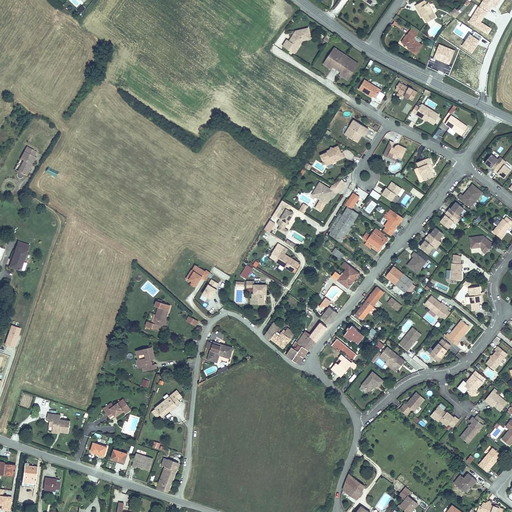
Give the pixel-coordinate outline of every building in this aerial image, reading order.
[(498,45),(504,32),(499,29),(502,22),(503,23),(511,4),(511,0),(487,0),(481,12),(491,17),(475,52),(485,57),(486,56),(492,59),(498,45)] [(436,17),(428,3),(426,4),(424,5),(422,1),(415,5),(417,9),(419,8),(423,16),(427,22),(436,17)] [(80,14),(85,8),(81,5),(76,11),(80,14)] [(283,46),(291,51),(295,45),(298,47),(303,41),(311,39),(308,28),(295,31),(289,41),(287,39),(283,46)] [(418,32),(412,28),(409,31),(416,36),(418,32)] [(419,43),(414,39),(415,36),(416,36),(409,31),(402,42),(410,47),(409,49),(416,54),(422,45),(419,43)] [(448,50),(455,39),(445,32),(438,44),(448,50)] [(330,60),(326,65),(332,69),(333,67),(335,64),(336,65),(338,63),(340,64),(346,56),(335,48),(328,58),(330,60)] [(346,56),(340,64),(343,66),(342,69),(343,69),(341,72),(339,74),(345,78),(349,73),(351,74),(358,64),(346,56)] [(487,71),(491,61),(483,58),(479,67),(487,71)] [(436,71),(439,65),(429,60),(427,67),(436,71)] [(462,83),(465,77),(448,68),(445,74),(462,83)] [(381,90),(365,80),(359,89),(372,97),(373,96),(376,98),(381,90)] [(418,92),(399,82),(395,90),(398,91),(398,92),(403,95),(413,101),(418,92)] [(423,109),(420,107),(415,114),(419,117),(420,115),(427,120),(434,124),(439,115),(425,106),(423,109)] [(468,126),(451,115),(445,124),(462,135),(468,126)] [(350,132),(347,136),(357,142),(361,137),(359,136),(361,134),(362,134),(364,136),(369,129),(367,128),(354,120),(347,130),(350,132)] [(435,139),(442,131),(439,129),(432,137),(435,139)] [(394,143),(390,141),(384,155),(392,159),(393,156),(397,158),(398,156),(402,158),(406,149),(398,145),(395,146),(394,148),(392,147),(394,143)] [(24,160),(18,171),(26,176),(30,168),(29,168),(30,165),(31,166),(36,157),(34,156),(37,151),(27,146),(21,158),(24,160)] [(333,148),(331,147),(330,149),(327,151),(327,152),(320,155),(323,160),(325,161),(327,165),(333,163),(332,161),(335,159),(336,161),(345,157),(343,152),(341,153),(338,146),(333,148)] [(511,170),(504,165),(506,162),(500,157),(498,159),(491,154),(485,162),(487,164),(490,166),(489,167),(499,175),(500,174),(502,176),(504,178),(511,170)] [(417,163),(419,168),(421,173),(417,175),(419,181),(428,177),(429,178),(433,177),(429,168),(433,167),(429,158),(417,163)] [(336,191),(338,192),(345,183),(341,179),(332,185),(330,188),(320,182),(314,192),(317,194),(320,196),(319,198),(319,199),(326,203),(327,201),(326,199),(328,197),(329,198),(331,195),(332,196),(336,191)] [(389,189),(388,188),(387,188),(382,194),(391,201),(396,194),(397,195),(402,188),(393,182),(389,189)] [(471,207),(482,192),(472,184),(467,191),(468,191),(467,193),(466,193),(463,196),(461,194),(458,197),(471,207)] [(414,188),(411,191),(417,196),(420,193),(414,188)] [(348,206),(351,209),(360,197),(353,193),(345,204),(348,206)] [(277,224),(280,226),(285,228),(294,213),(289,210),(292,206),(282,200),(272,217),(275,219),(277,216),(280,219),(277,224)] [(456,202),(454,205),(452,207),(451,206),(443,216),(444,217),(443,219),(440,221),(449,228),(454,221),(456,223),(461,217),(459,215),(464,208),(456,202)] [(308,207),(304,204),(299,211),(304,213),(308,207)] [(342,215),(332,231),(332,232),(337,236),(336,237),(341,241),(343,238),(345,235),(349,229),(350,227),(359,214),(351,209),(348,206),(342,215)] [(403,218),(391,209),(388,213),(387,212),(384,217),(389,220),(385,226),(386,227),(394,232),(394,231),(398,225),(403,218)] [(342,215),(339,213),(329,230),(332,231),(342,215)] [(501,238),(511,225),(511,220),(507,216),(505,219),(503,218),(493,232),(501,238)] [(264,229),(269,233),(276,223),(270,220),(264,229)] [(285,228),(280,226),(278,230),(286,235),(289,231),(285,228)] [(394,232),(386,227),(384,230),(391,235),(394,232)] [(436,227),(434,230),(432,232),(431,231),(423,241),(424,242),(422,244),(420,247),(428,253),(433,247),(436,249),(441,242),(439,240),(444,234),(436,227)] [(384,235),(376,229),(374,233),(373,232),(371,236),(367,233),(363,238),(368,241),(373,245),(378,249),(382,244),(383,245),(388,239),(383,236),(384,235)] [(332,232),(330,235),(341,242),(341,241),(336,237),(337,236),(332,232)] [(493,244),(487,239),(486,239),(485,238),(485,237),(483,236),(470,237),(471,248),(480,247),(483,250),(485,248),(488,250),(493,244)] [(14,260),(12,267),(20,270),(21,271),(24,272),(27,263),(23,262),(29,245),(18,241),(12,259),(14,260)] [(278,257),(275,260),(275,261),(293,272),(299,263),(285,254),(288,249),(284,247),(282,250),(277,246),(272,253),(278,257)] [(344,254),(335,248),(332,253),(340,259),(344,254)] [(417,273),(427,261),(415,252),(412,255),(414,257),(412,260),(411,262),(410,261),(407,265),(417,273)] [(461,260),(461,256),(457,255),(453,255),(453,263),(451,263),(451,279),(461,280),(462,264),(461,264),(461,260)] [(346,269),(343,273),(354,281),(360,273),(345,262),(342,266),(346,269)] [(201,279),(206,281),(210,273),(193,264),(184,281),(197,287),(201,279)] [(240,276),(246,280),(253,268),(246,265),(240,276)] [(413,282),(394,266),(386,276),(399,287),(400,286),(402,288),(401,289),(405,292),(407,290),(408,288),(410,286),(413,282)] [(220,277),(228,281),(231,276),(214,268),(213,270),(221,274),(220,277)] [(315,283),(313,286),(315,288),(320,280),(326,285),(331,277),(323,271),(317,278),(318,279),(315,283)] [(354,281),(343,273),(337,280),(348,289),(354,281)] [(254,285),(254,288),(254,294),(252,293),(252,298),(254,298),(254,304),(264,304),(264,297),(263,297),(264,294),(267,294),(267,285),(254,284),(254,285)] [(481,293),(480,286),(469,288),(472,310),(480,309),(479,303),(482,302),(481,294),(481,293)] [(376,309),(373,306),(384,292),(377,287),(366,301),(356,314),(362,320),(368,312),(372,315),(376,309)] [(204,294),(197,307),(204,311),(214,292),(208,288),(204,294)] [(335,302),(341,307),(350,297),(344,292),(335,302)] [(441,318),(449,308),(442,302),(441,303),(431,295),(424,304),(441,318)] [(320,306),(321,307),(323,305),(326,307),(326,305),(328,306),(331,302),(326,298),(322,302),(320,306)] [(400,304),(392,298),(388,303),(396,310),(400,304)] [(147,321),(146,326),(151,327),(158,330),(159,325),(164,326),(166,318),(169,310),(168,310),(170,305),(162,302),(158,301),(157,301),(155,306),(159,307),(156,315),(153,323),(152,322),(147,321)] [(322,317),(330,324),(338,313),(330,307),(325,313),(322,316),(321,317),(322,317)] [(189,316),(187,321),(196,326),(198,321),(190,317),(189,316)] [(458,341),(470,327),(462,320),(450,334),(448,333),(446,336),(457,346),(460,342),(458,341)] [(315,341),(316,342),(327,327),(321,322),(311,335),(310,337),(315,341)] [(264,335),(269,339),(270,340),(271,339),(284,348),(291,339),(289,338),(290,336),(293,338),(293,337),(295,334),(285,327),(279,336),(275,333),(279,327),(273,323),(264,335)] [(21,327),(10,324),(4,344),(14,347),(21,327)] [(364,335),(357,329),(352,325),(350,328),(349,326),(346,329),(348,330),(344,335),(352,340),(353,339),(358,344),(364,335)] [(416,341),(421,334),(413,327),(399,344),(408,350),(414,342),(415,340),(416,341)] [(374,337),(377,332),(372,328),(369,333),(374,337)] [(304,332),(298,342),(302,345),(309,350),(315,341),(310,337),(308,335),(305,333),(304,332)] [(348,347),(337,338),(332,345),(339,351),(341,349),(345,352),(344,353),(346,355),(347,354),(354,359),(357,355),(348,348),(348,347)] [(444,354),(451,345),(443,339),(430,354),(438,361),(444,354)] [(296,341),(293,346),(299,350),(302,345),(298,342),(296,341)] [(380,350),(384,345),(380,341),(378,344),(376,346),(380,350)] [(230,356),(233,348),(221,344),(221,346),(217,345),(217,343),(213,342),(213,343),(211,349),(208,359),(217,362),(220,353),(230,356)] [(309,350),(302,345),(299,350),(298,351),(297,353),(303,357),(309,350)] [(494,370),(508,354),(498,346),(495,350),(497,351),(493,355),(493,358),(491,358),(486,364),(494,370)] [(138,350),(142,367),(145,366),(147,370),(147,371),(157,368),(156,364),(152,365),(151,359),(150,359),(149,353),(153,352),(152,347),(138,350)] [(298,351),(292,347),(286,355),(292,360),(297,353),(298,351)] [(405,361),(387,347),(381,354),(399,368),(405,361)] [(228,362),(230,356),(220,353),(217,362),(221,363),(222,359),(228,362)] [(297,353),(292,360),(299,364),(303,357),(297,353)] [(396,372),(399,368),(381,354),(380,356),(387,361),(385,363),(396,372)] [(341,376),(350,365),(354,368),(357,365),(350,359),(348,361),(341,355),(339,357),(342,360),(338,365),(336,363),(333,368),(339,373),(338,374),(341,376)] [(217,375),(228,370),(227,366),(219,370),(217,375)] [(483,382),(481,380),(484,377),(476,371),(471,377),(471,378),(470,380),(469,379),(464,385),(474,393),(483,382)] [(383,381),(373,372),(362,385),(368,390),(374,383),(378,387),(383,381)] [(177,390),(174,393),(178,399),(182,396),(177,390)] [(414,411),(425,399),(417,392),(412,398),(412,399),(411,399),(406,404),(405,403),(402,406),(409,412),(412,409),(414,411)] [(155,408),(156,409),(160,414),(162,417),(180,402),(178,399),(174,393),(155,408)] [(501,411),(508,402),(496,393),(494,395),(491,393),(485,400),(488,403),(489,401),(494,405),(501,411)] [(106,411),(110,417),(114,414),(116,416),(123,411),(125,413),(131,409),(124,400),(119,403),(118,402),(114,406),(106,411)] [(104,408),(106,411),(114,406),(112,403),(104,408)] [(409,412),(402,406),(400,410),(407,415),(409,412)] [(449,424),(454,418),(454,417),(447,412),(445,413),(444,413),(445,412),(438,406),(433,412),(438,416),(436,419),(439,422),(440,420),(447,426),(449,424)] [(60,431),(69,433),(70,421),(60,420),(61,415),(48,413),(47,419),(50,420),(54,420),(53,426),(53,429),(60,430),(60,431)] [(453,428),(459,420),(455,416),(454,417),(454,418),(449,424),(453,428)] [(468,443),(480,429),(477,427),(481,423),(475,418),(473,417),(469,421),(472,423),(460,437),(468,443)] [(511,442),(511,420),(506,426),(510,429),(502,439),(510,445),(511,442)] [(154,440),(152,446),(158,448),(160,442),(154,440)] [(107,447),(94,442),(91,451),(104,456),(107,447)] [(496,461),(495,460),(500,453),(493,448),(479,465),(487,472),(496,461)] [(128,454),(114,449),(111,458),(125,463),(128,454)] [(145,456),(136,453),(132,466),(136,468),(137,466),(142,467),(142,465),(145,466),(144,468),(149,470),(153,459),(145,456)] [(166,466),(157,488),(168,492),(176,470),(179,463),(173,461),(168,459),(165,458),(162,465),(166,466)] [(0,473),(14,475),(15,465),(3,463),(4,462),(0,461),(0,473)] [(35,484),(37,466),(28,465),(24,465),(22,482),(29,483),(35,484)] [(472,487),(477,480),(468,473),(464,478),(458,486),(464,491),(469,485),(470,486),(472,487)] [(364,486),(349,475),(346,481),(362,493),(364,486)] [(458,486),(464,478),(461,475),(455,483),(458,486)] [(56,481),(56,479),(45,477),(44,490),(55,491),(55,489),(56,485),(56,481)] [(362,493),(346,481),(343,489),(351,495),(356,499),(357,499),(362,493)] [(0,509),(10,510),(12,495),(3,493),(3,488),(0,487),(0,503),(0,504),(0,507),(0,509)] [(404,499),(411,491),(406,487),(399,495),(404,499)] [(411,511),(417,504),(408,496),(400,506),(405,510),(407,511),(411,511)] [(502,511),(503,509),(500,508),(500,507),(496,505),(495,506),(491,505),(489,506),(487,502),(485,503),(483,502),(482,506),(479,511),(502,511)] [(140,511),(135,510),(134,511),(130,511),(129,511),(122,511),(124,503),(119,503),(117,511),(140,511)] [(464,511),(452,503),(445,511),(464,511)]
